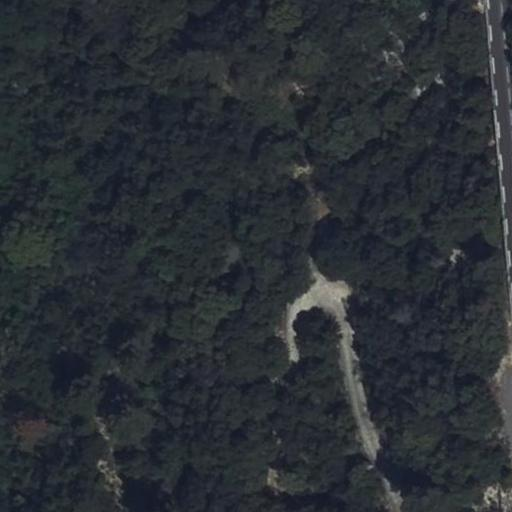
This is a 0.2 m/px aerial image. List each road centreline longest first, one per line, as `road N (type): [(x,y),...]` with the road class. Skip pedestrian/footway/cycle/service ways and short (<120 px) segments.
road 1 (unknown): [(411,511),(359,398),(348,313),(327,292),(307,305),(287,511)]
road 2 (tertiary): [(501,0),(511,146)]
